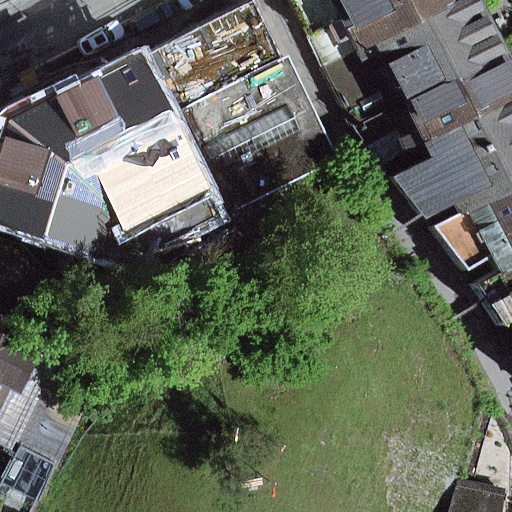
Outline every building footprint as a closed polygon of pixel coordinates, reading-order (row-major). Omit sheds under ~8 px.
[(103,74),(185,229),(325,160),(248,0),(103,74)] [(338,20),(327,0),(288,0),(304,31),(325,21),(327,26),(338,20)] [(327,0),(338,20),(352,48),(446,0),(327,0)] [(374,51),(400,101),(492,56),(463,0),(446,0),(352,48),(353,51),(357,60),(374,51)] [(353,51),(352,48),(338,20),(327,26),(325,21),(304,31),(321,67),(353,51)] [(357,60),(353,51),(321,67),(351,126),(400,101),(374,51),(357,60)] [(511,94),(492,56),(400,101),(421,142),(511,96),(511,94)] [(185,229),(103,74),(5,124),(61,232),(66,230),(94,290),(191,242),(185,229)] [(418,217),(451,201),(457,213),(511,184),(511,96),(421,142),(428,157),(388,178),(418,217)] [(421,142),(400,101),(351,126),(378,164),(421,142)] [(459,271),(485,256),(493,271),(511,261),(511,184),(457,213),(427,228),(459,271)] [(418,217),(427,228),(457,213),(451,201),(418,217)] [(469,285),(493,271),(485,256),(459,271),(469,285)] [(496,327),(511,318),(511,261),(493,271),(469,285),(496,327)] [(0,481),(0,484),(8,489),(36,503),(82,403),(62,392),(69,380),(0,339),(0,327),(3,323),(0,321),(0,439),(17,447),(0,481)] [(0,503),(8,489),(0,484),(0,481),(17,447),(0,439),(0,503)] [(451,511),(493,511),(497,495),(459,488),(451,511)]
